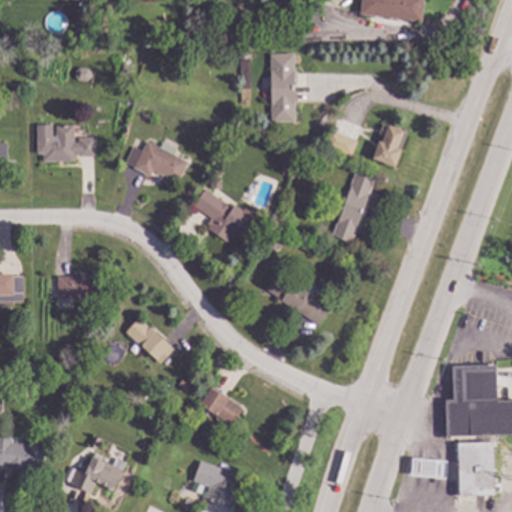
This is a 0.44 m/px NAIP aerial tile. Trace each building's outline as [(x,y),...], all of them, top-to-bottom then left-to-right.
[(422,0),(420,21),(358,14),(359,0),(422,0)] [(250,14),(241,18),(239,11),(248,8),(250,14)] [(293,120),(269,120),(268,53),(292,53),(293,120)] [(35,125),(35,153),(41,153),(42,160),(74,160),(74,154),(77,154),(77,157),(97,156),(96,136),(75,136),(75,141),(73,141),(73,125),(54,125),(54,136),(51,136),(50,125),(35,125)] [(402,131),(396,148),(399,149),(393,166),(371,158),(377,141),(380,142),(386,125),(402,131)] [(355,140),(349,156),(322,145),(329,130),(355,140)] [(131,147),(140,152),(146,141),(158,147),(161,142),(175,149),(172,155),(186,162),(176,183),(152,171),(149,177),(123,164),(131,147)] [(372,180),(350,242),(330,235),(352,172),(372,180)] [(192,205),(203,189),(230,208),(233,204),(250,215),(229,245),(204,228),(210,218),(192,205)] [(264,289),(276,272),(327,308),(315,326),(264,289)] [(0,274),(0,300),(12,300),(11,274),(0,274)] [(56,277),(56,297),(95,297),(96,276),(87,276),(87,274),(69,274),(69,277),(56,277)] [(124,332),(159,364),(173,349),(137,317),(124,332)] [(453,367),(454,399),(448,401),(449,436),(511,434),(511,401),(496,402),(495,365),(453,367)] [(208,388),(242,409),(231,426),(197,405),(208,388)] [(0,429),(11,431),(10,442),(43,446),(40,470),(0,464),(0,429)] [(455,443),(457,495),(494,494),(491,441),(455,443)] [(89,494),(94,483),(111,491),(124,463),(114,458),(111,465),(102,461),(104,456),(93,451),(84,472),(75,468),(68,484),(89,494)] [(445,461),(443,478),(409,474),(410,458),(445,461)] [(199,460),(191,481),(207,487),(202,499),(228,508),(240,475),(199,460)]
